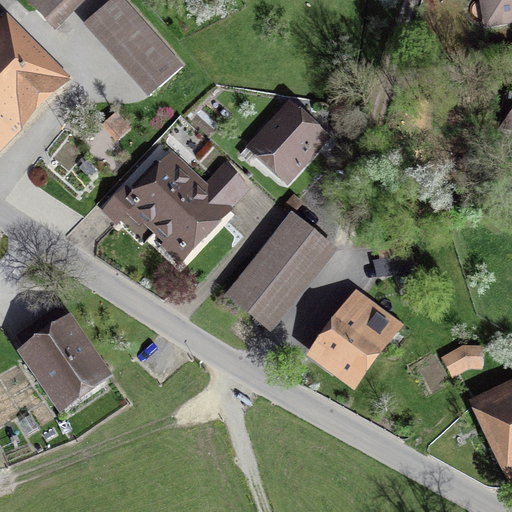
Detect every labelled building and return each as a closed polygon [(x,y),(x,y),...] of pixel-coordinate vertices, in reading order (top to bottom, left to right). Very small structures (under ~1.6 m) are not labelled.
[(96,0),(37,0),(27,10),(55,39),(96,0)] [(511,0),(487,0),(493,22),(511,17),(511,0)] [(183,79),(120,7),(85,38),(148,109),(183,79)] [(0,142),(61,80),(8,28),(0,35),(0,142)] [(328,151),(288,115),(247,161),(287,197),(328,151)] [(153,226),(190,187),(168,167),(139,198),(129,188),(105,213),(115,223),(131,206),(153,226)] [(153,226),(182,254),(219,213),(190,187),(153,226)] [(320,248),(292,227),(229,309),(257,331),(320,248)] [(408,240),(372,247),(378,277),(414,270),(408,240)] [(403,340),(357,307),(309,373),(355,406),(403,340)] [(103,368),(63,311),(12,347),(52,404),(103,368)] [(463,349),(443,362),(452,377),(467,367),(481,367),(481,350),(463,349)] [(511,402),(490,413),(511,459),(511,402)]
